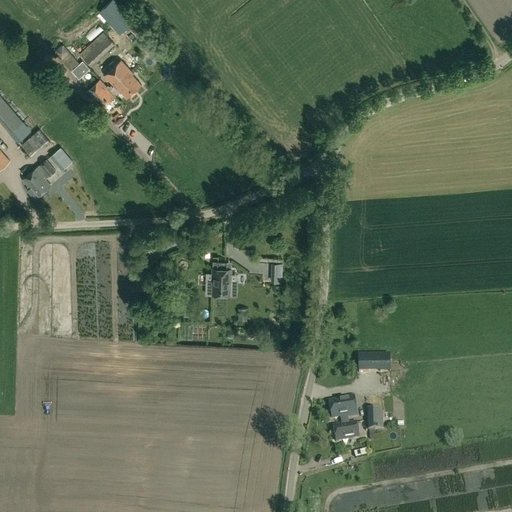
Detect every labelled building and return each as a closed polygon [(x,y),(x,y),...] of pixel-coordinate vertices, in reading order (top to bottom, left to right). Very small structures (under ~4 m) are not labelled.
[(103,32),(79,54),(90,66),(114,44),(103,32)] [(79,62),(69,52),(63,58),(62,59),(71,69),(79,62)] [(111,85),(110,86),(108,85),(107,86),(100,78),(87,91),(102,108),(115,95),(119,91),(120,92),(121,91),(127,97),(142,84),(132,74),(133,73),(121,60),(105,75),(114,85),(113,87),(111,85)] [(83,61),(78,65),(85,73),(90,68),(83,61)] [(23,121),(0,93),(0,119),(11,132),(23,121)] [(40,129),(31,136),(22,144),(33,158),(51,142),(40,129)] [(57,158),(64,152),(61,147),(58,150),(53,154),(57,158)] [(0,169),(10,160),(0,148),(0,169)] [(56,170),(47,159),(37,167),(46,178),(49,175),(49,176),(56,170)] [(52,185),(46,178),(37,167),(23,179),(29,188),(27,189),(35,199),(52,185)] [(153,251),(144,252),(146,262),(155,260),(153,251)] [(218,262),(218,269),(213,268),(213,294),(222,295),(223,262),(218,262)] [(223,262),(222,295),(236,295),(237,281),(233,281),(233,269),(227,269),(227,262),(223,262)] [(282,263),(273,263),(272,281),(282,282),(282,263)] [(268,276),(267,268),(256,269),(257,277),(268,276)] [(247,310),(239,310),(239,319),(247,319),(247,310)] [(370,356),(359,356),(359,373),(370,373),(370,356)] [(381,386),(381,376),(365,376),(365,386),(381,386)] [(344,400),(330,403),(334,421),(342,420),(343,426),(350,425),(349,418),(358,417),(355,397),(344,399),(344,400)] [(382,410),(368,411),(369,431),(383,431),(382,410)] [(335,427),(338,443),(360,439),(358,423),(350,425),(343,426),(335,427)]
